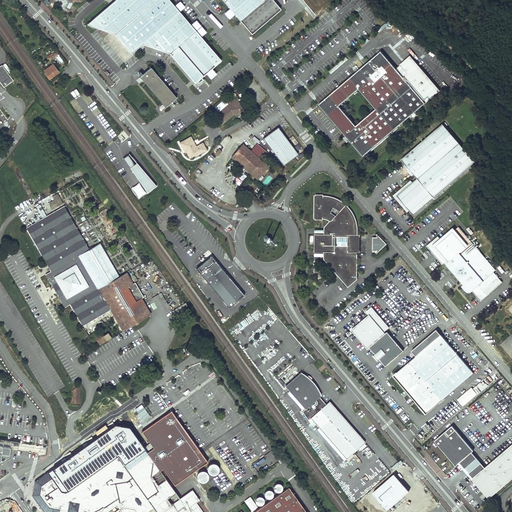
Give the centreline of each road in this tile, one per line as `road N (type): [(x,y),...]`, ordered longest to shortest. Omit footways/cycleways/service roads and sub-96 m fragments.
road 1 (secondary): [(261,267),(302,330),(457,511)]
road 2 (secondary): [(464,511),(297,313),(285,260)]
road 3 (residential): [(323,159),(511,379)]
road 4 (unknown): [(303,102),(385,38),(411,49),(445,85)]
road 5 (secondary): [(139,134),(25,0)]
road 6 (unknown): [(380,378),(338,330),(374,302),(391,317),(412,302)]
road 7 (unknown): [(417,428),(478,375),(440,324)]
road 8 (residential): [(139,134),(195,103),(245,59)]
road 9 (residential): [(55,457),(45,404),(0,342)]
road 10 (residential): [(323,159),(245,59)]
road 11 (unclassified): [(55,457),(154,386)]
